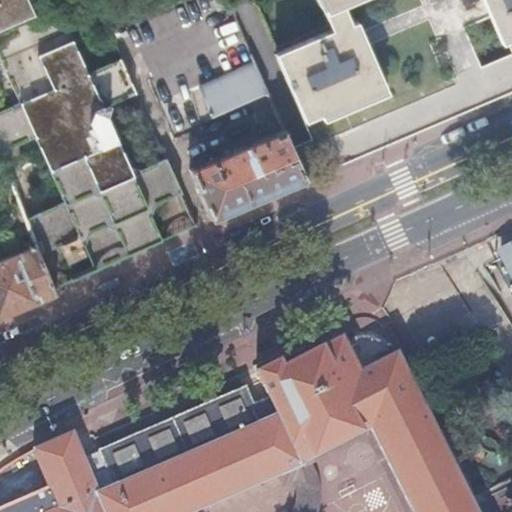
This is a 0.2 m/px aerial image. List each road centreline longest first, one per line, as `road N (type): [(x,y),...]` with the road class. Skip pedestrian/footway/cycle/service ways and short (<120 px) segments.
road 1 (primary): [(0,429),(218,315),(511,182)]
road 2 (primary): [(511,127),(0,370)]
